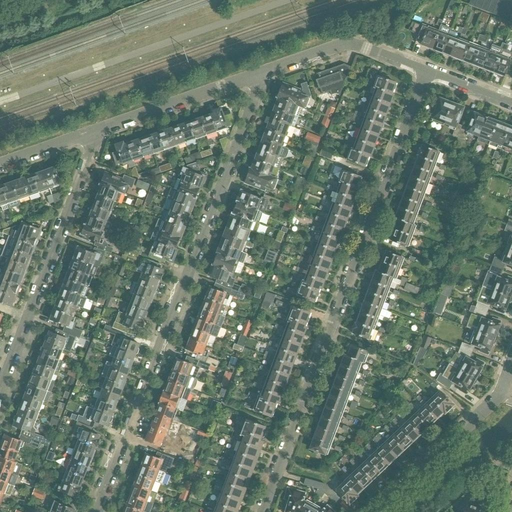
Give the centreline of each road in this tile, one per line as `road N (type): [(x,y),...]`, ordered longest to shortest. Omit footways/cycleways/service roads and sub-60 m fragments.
road 1 (residential): [(427,70),(263,511)]
road 2 (residential): [(98,511),(257,90),(255,76)]
road 3 (track): [(0,100),(287,0)]
road 4 (residential): [(90,134),(90,152),(0,387)]
road 5 (residential): [(374,511),(504,386)]
road 6 (residential): [(90,134),(255,76)]
